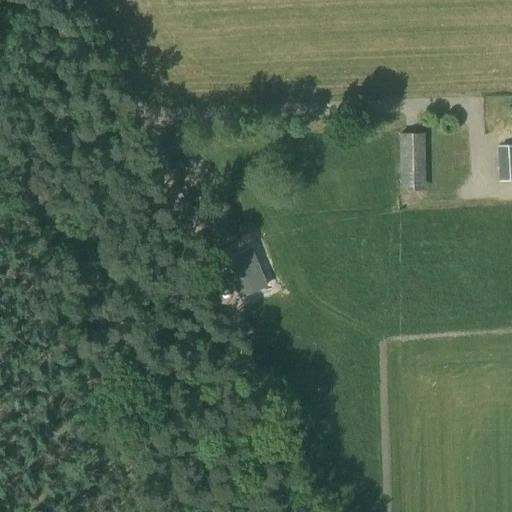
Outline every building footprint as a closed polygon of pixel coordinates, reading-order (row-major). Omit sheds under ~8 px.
[(376,102),(358,119),(371,133),(389,116),(376,102)] [(400,191),(425,191),(423,133),(399,134),(400,191)] [(500,182),(511,181),(511,145),(498,147),(500,182)] [(213,243),(238,233),(226,202),(201,212),(213,243)] [(232,242),(210,252),(230,296),(252,286),(232,242)]
